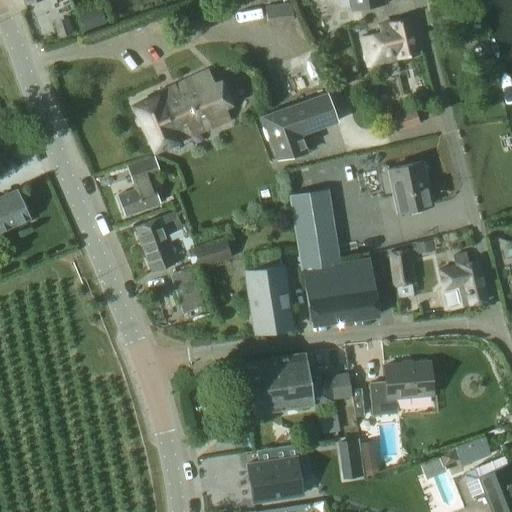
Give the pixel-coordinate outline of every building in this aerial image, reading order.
[(351,5),(352,8),(383,2),(383,0),(336,0),(338,8),(351,5)] [(267,24),(293,21),(291,2),(265,5),(267,24)] [(84,31),(106,23),(102,8),(79,16),(84,31)] [(72,34),(67,18),(55,22),(60,38),(72,34)] [(368,65),(418,54),(410,19),(379,26),(381,34),(362,38),(368,65)] [(134,107),(155,153),(232,121),(228,112),(241,106),(229,76),(215,82),(209,68),(158,90),(160,94),(134,107)] [(260,116),(277,161),(307,149),(302,135),(337,122),(326,91),(260,116)] [(416,111),(393,119),(397,130),(420,122),(416,111)] [(126,166),(134,189),(117,195),(125,216),(161,204),(153,182),(152,179),(160,175),(154,156),(126,166)] [(389,170),(398,211),(431,204),(422,163),(389,170)] [(0,235),(0,236),(8,232),(9,228),(30,219),(16,190),(0,197),(0,235)] [(289,196),(300,269),(339,263),(328,191),(289,196)] [(177,261),(167,235),(180,230),(173,213),(135,227),(152,271),(177,261)] [(225,238),(192,247),(199,268),(231,258),(225,238)] [(390,252),(395,285),(413,283),(408,249),(390,252)] [(453,256),(455,265),(455,266),(439,270),(444,289),(441,292),(445,309),(449,310),(463,306),(486,301),(477,261),(469,263),(466,253),(453,256)] [(292,328),(282,266),(246,272),(256,333),(292,328)] [(192,268),(170,275),(183,314),(184,313),(205,306),(192,268)] [(306,286),(312,325),(380,315),(373,276),(306,286)] [(328,376),(327,376),(328,380),(310,382),(305,353),(246,363),(253,414),(314,404),(314,405),(333,402),(328,376)] [(371,383),(373,415),(397,414),(396,398),(433,394),(430,362),(385,366),(386,382),(371,383)] [(364,416),(361,389),(352,390),(355,417),(364,416)] [(486,439),(456,449),(460,461),(462,466),(492,454),(486,439)] [(273,461),(247,464),(253,502),(301,495),(298,477),(304,476),(299,444),(271,450),(273,461)] [(465,473),(468,481),(477,503),(491,497),(497,511),(511,511),(511,468),(510,465),(505,467),(502,458),(465,473)] [(364,471),(376,469),(375,461),(363,464),(364,471)]
